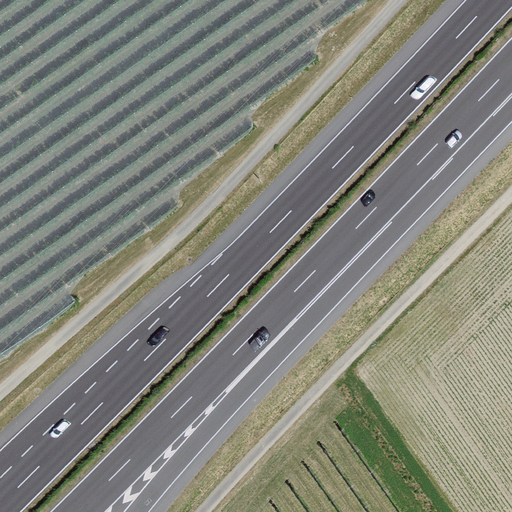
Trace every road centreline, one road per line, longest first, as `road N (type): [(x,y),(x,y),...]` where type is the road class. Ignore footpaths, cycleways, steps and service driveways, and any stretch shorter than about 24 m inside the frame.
road 1 (motorway): [(492,0),(0,504)]
road 2 (motorway): [(78,511),(511,68)]
road 3 (track): [(0,394),(192,226),(400,0)]
